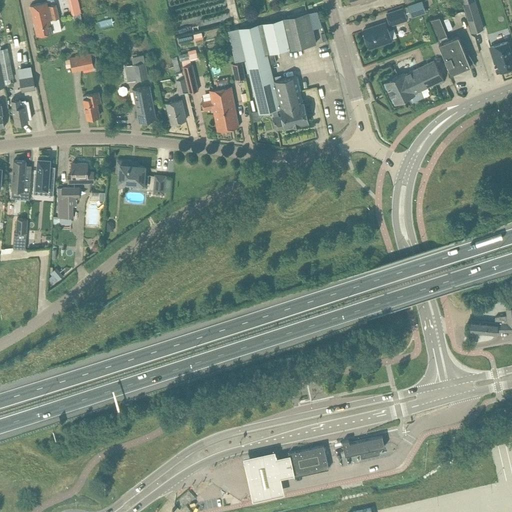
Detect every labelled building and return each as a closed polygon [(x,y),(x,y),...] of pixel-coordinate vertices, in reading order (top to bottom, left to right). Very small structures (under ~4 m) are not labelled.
[(474,0),(462,0),(472,32),(483,29),(474,0)] [(33,18),(58,13),(56,4),(48,6),(47,1),(30,5),(33,18)] [(414,3),(407,6),(411,17),(418,15),(426,12),(422,1),(414,3)] [(387,13),(391,24),(407,19),(403,7),(387,13)] [(286,17),(293,47),(294,48),(316,43),(309,12),(286,17)] [(58,13),(33,18),(37,36),(62,30),(58,13)] [(268,53),(293,47),(286,17),(261,23),(268,53)] [(467,56),(458,35),(449,39),(440,18),(429,20),(451,73),(464,67),(464,70),(475,65),(469,55),(467,56)] [(369,47),(392,40),(386,21),(363,29),(369,47)] [(280,108),(281,108),(275,80),(274,81),(268,53),(261,23),(238,28),(245,59),(259,113),(281,108),(280,108)] [(207,36),(206,31),(193,34),(195,41),(203,39),(203,37),(207,36)] [(511,67),(511,56),(509,45),(508,42),(490,47),(492,54),(495,53),(501,71),(511,67)] [(83,64),(93,62),(91,53),(70,57),(70,60),(72,66),(72,71),(84,69),(83,64)] [(132,64),(145,61),(144,55),(131,57),(132,64)] [(385,82),(390,93),(411,84),(409,78),(415,75),(420,87),(422,87),(423,89),(444,79),(439,70),(435,60),(405,74),(404,73),(394,77),(385,82)] [(145,61),(132,64),(136,80),(148,78),(145,61)] [(232,63),(235,79),(245,77),(242,61),(232,63)] [(2,64),(5,79),(13,78),(10,62),(2,64)] [(193,64),(184,66),(190,92),(199,91),(193,64)] [(19,78),(21,89),(35,87),(33,75),(19,78)] [(281,108),(303,102),(296,75),(275,80),(281,108)] [(411,84),(390,93),(395,103),(415,94),(415,92),(423,89),(422,87),(420,87),(415,75),(409,78),(411,84)] [(175,80),(178,94),(187,92),(184,78),(175,80)] [(156,118),(150,85),(133,88),(139,121),(156,118)] [(210,91),(210,93),(217,92),(218,99),(221,99),(223,109),(226,109),(228,119),(231,119),(233,128),(239,126),(237,117),(232,87),(210,91)] [(217,130),(228,128),(233,128),(231,119),(228,119),(226,109),(223,109),(221,99),(218,99),(217,92),(210,93),(210,91),(211,99),(202,100),(204,110),(213,108),(217,130)] [(87,118),(99,116),(96,102),(100,101),(98,92),(83,96),(84,99),(83,99),(87,118)] [(29,105),(25,106),(24,100),(20,101),(19,98),(12,99),(13,108),(16,124),(17,123),(18,125),(22,124),(23,122),(28,121),(27,113),(30,113),(29,105)] [(171,123),(186,119),(181,99),(167,103),(171,123)] [(303,102),(281,108),(280,108),(281,108),(282,116),(272,118),(275,130),(308,122),(304,102),(303,102)] [(55,177),(54,176),(53,176),(49,176),(49,173),(49,171),(50,166),(50,159),(38,158),(38,164),(37,170),(37,175),(35,175),(35,179),(35,182),(34,188),(37,188),(39,188),(47,188),(47,191),(47,192),(47,194),(51,195),(53,195),(54,185),(55,179),(55,177)] [(31,167),(25,167),(26,160),(14,160),(12,189),(24,190),(30,191),(30,186),(30,185),(31,167)] [(144,174),(145,166),(138,165),(138,162),(118,161),(117,173),(120,173),(119,181),(141,183),(141,186),(146,186),(147,174),(144,174)] [(88,171),(87,162),(72,163),(72,175),(68,175),(68,182),(94,182),(94,171),(88,171)] [(164,194),(166,176),(155,175),(154,193),(164,194)] [(76,197),(79,197),(79,187),(62,187),(58,187),(58,217),(73,217),(73,205),(77,205),(76,197)] [(91,191),(91,199),(106,199),(106,190),(91,191)] [(17,217),(16,231),(28,232),(28,218),(17,217)] [(26,246),(33,247),(34,239),(26,239),(26,246)] [(49,274),(54,282),(62,277),(57,268),(49,274)] [(509,331),(511,330),(511,315),(493,318),(495,322),(471,320),(470,332),(497,334),(497,331),(509,331)] [(384,442),(383,437),(382,435),(349,443),(349,439),(342,441),(344,450),(345,455),(360,452),(361,457),(380,453),(379,448),(385,446),(384,442)] [(324,445),(289,453),(293,472),(294,476),(329,468),(324,445)] [(275,449),(244,455),(253,499),(285,491),(281,474),(293,472),(289,453),(277,455),(275,449)]
